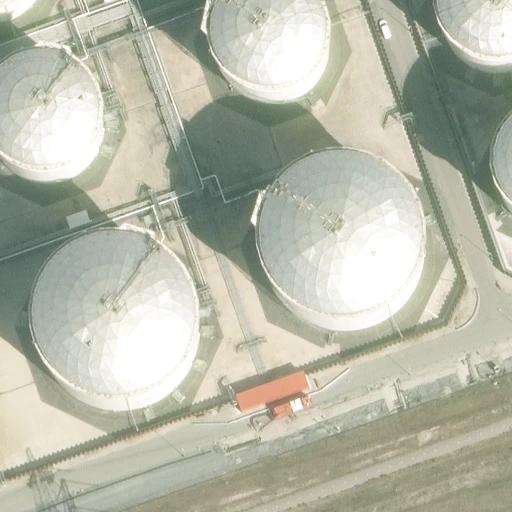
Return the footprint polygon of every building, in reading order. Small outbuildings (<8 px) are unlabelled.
[(0,0),(0,35),(4,35),(17,32),(28,25),(38,17),(46,6),(48,0),(0,0)] [(254,113),(267,115),(280,114),(293,110),(304,104),(314,95),(322,85),(328,73),(330,60),(330,47),(327,34),(322,22),(314,12),(305,3),(298,0),(239,0),(233,3),(224,12),(216,22),(211,34),(208,46),(208,59),(210,71),(215,83),(222,94),(231,102),(242,109),(254,113)] [(482,81),(495,82),(508,81),(511,80),(511,0),(438,0),(438,1),(436,13),(435,26),(438,39),(443,50),(450,61),(459,70),(470,76),(482,81)] [(27,190),(40,192),(53,191),(65,187),(77,181),(87,172),(95,162),(100,150),(103,137),(103,124),(100,111),(95,99),(87,89),(77,80),(66,74),(54,70),(42,69),(29,70),(17,74),(6,80),(0,85),(0,175),(4,179),(15,186),(27,190)] [(511,136),(511,138),(503,148),(498,160),(495,172),(495,185),(497,197),(502,209),(509,219),(511,222),(511,136)] [(325,347),(343,350),(362,348),(380,343),(397,334),(411,321),(423,306),(431,289),(435,270),(435,251),(430,233),(422,216),(411,201),(398,189),(382,180),(364,174),(346,173),(328,174),(311,180),(295,189),(281,201),(270,216),(262,232),(258,250),(258,269),(261,287),(268,303),(279,319),(292,331),(308,341),(325,347)] [(104,420),(122,422),(141,421),(159,415),(176,406),(190,394),(202,379),(209,361),(213,343),(213,324),(209,305),(201,288),(190,273),(176,261),(161,252),(143,247),(125,245),(107,247),(89,253),(73,262),(60,274),(49,288),(41,305),(37,323),(37,341),(40,359),(47,376),(58,391),(71,404),(87,413),(104,420)]
